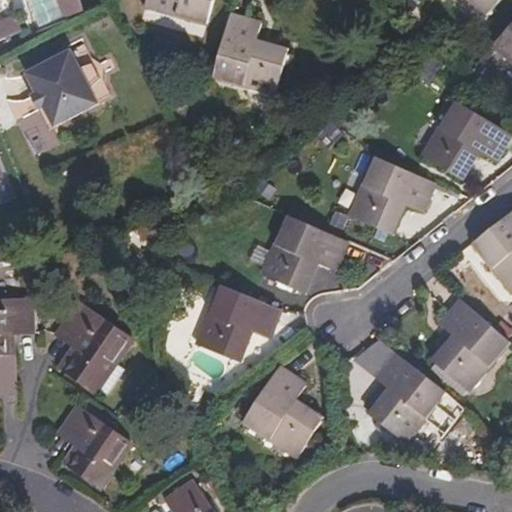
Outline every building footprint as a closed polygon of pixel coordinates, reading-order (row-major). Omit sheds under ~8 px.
[(26,0),(37,30),(87,12),(82,0),(26,0)] [(204,22),(209,0),(142,0),(141,4),(204,22)] [(496,0),(467,0),(483,15),(496,0)] [(229,13),(211,74),(272,92),(283,52),(254,43),(260,23),(229,13)] [(0,41),(23,34),(17,16),(0,21),(0,41)] [(511,21),(492,44),(511,62),(511,21)] [(45,107),(56,128),(100,104),(92,88),(102,80),(94,64),(82,68),(73,51),(29,74),(39,94),(45,107)] [(45,107),(39,94),(33,96),(40,110),(45,107)] [(510,135),(455,102),(422,156),(457,178),(474,152),(493,163),(510,135)] [(422,214),(434,185),(376,159),(351,217),(389,234),(402,205),(422,214)] [(511,210),(473,243),(511,288),(511,210)] [(346,242),(287,217),(263,275),(301,292),(313,263),(334,271),(346,242)] [(0,264),(27,257),(19,243),(0,248),(0,264)] [(268,338),(279,309),(221,286),(197,344),(237,360),(248,330),(268,338)] [(0,396),(12,395),(11,356),(5,356),(4,335),(31,334),(30,300),(0,301),(0,396)] [(509,343),(461,302),(441,324),(456,338),(435,363),(466,391),(509,343)] [(105,374),(127,342),(76,306),(53,340),(74,354),(61,374),(101,402),(114,381),(105,374)] [(442,396),(394,353),(371,377),(388,393),(368,415),(399,443),(442,396)] [(305,386),(278,368),(244,421),(297,456),(320,422),(293,404),(305,386)] [(109,470),(125,445),(75,410),(55,438),(77,454),(66,470),(104,496),(117,476),(109,470)] [(210,511),(191,483),(162,502),(168,511),(210,511)]
